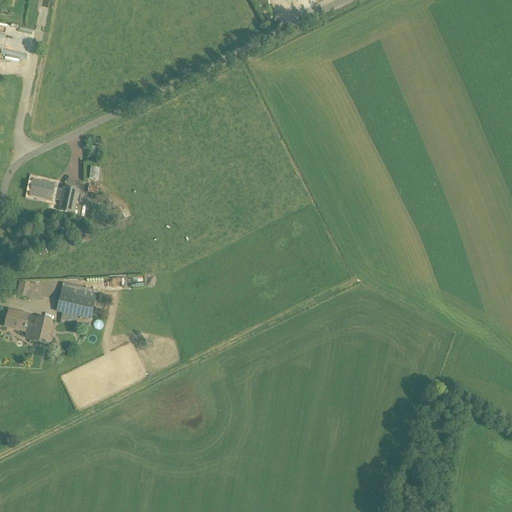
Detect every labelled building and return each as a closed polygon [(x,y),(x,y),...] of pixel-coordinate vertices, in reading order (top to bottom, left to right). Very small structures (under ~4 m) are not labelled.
[(55,185),(34,180),(30,197),(52,201),(52,200),(60,202),(58,211),(75,215),(80,191),(63,187),(63,190),(54,188),(55,185)] [(88,193),(97,195),(98,187),(89,185),(88,193)] [(110,213),(115,222),(124,218),(120,208),(110,213)] [(94,228),(90,233),(95,236),(99,231),(94,228)] [(95,302),(61,294),(56,313),(62,314),(61,321),(77,324),(78,318),(91,321),(95,302)] [(30,341),(31,341),(37,317),(36,317),(29,315),(9,310),(5,328),(25,333),(26,338),(30,341)] [(37,317),(31,341),(49,346),(54,321),(37,317)]
